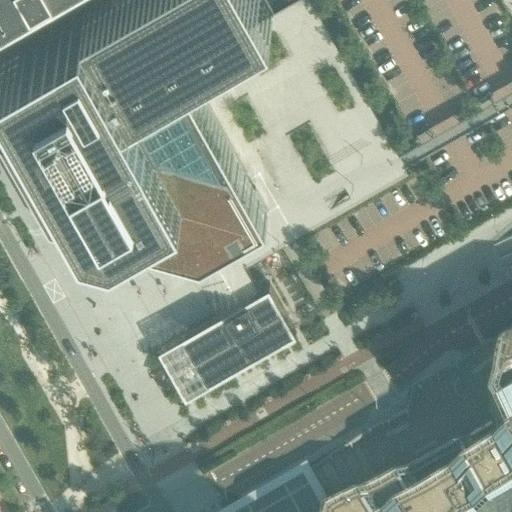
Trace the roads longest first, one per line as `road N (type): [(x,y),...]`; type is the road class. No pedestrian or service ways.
road 1 (unclassified): [(511,301),(442,341),(396,381),(163,511)]
road 2 (unclassified): [(163,511),(0,228)]
